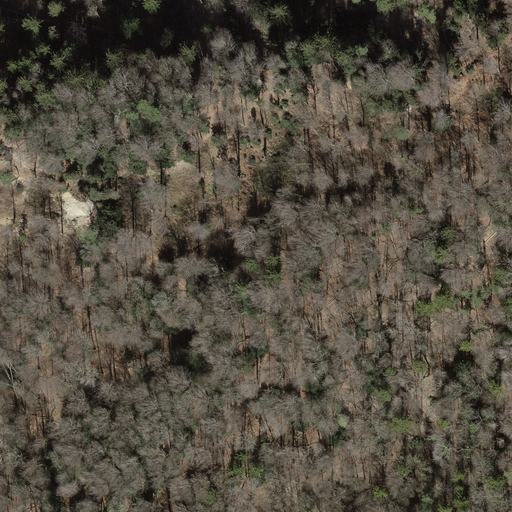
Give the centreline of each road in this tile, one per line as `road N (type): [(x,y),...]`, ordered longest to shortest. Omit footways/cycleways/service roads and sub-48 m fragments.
road 1 (motorway): [(0,377),(511,482)]
road 2 (motorway): [(511,395),(0,291)]
